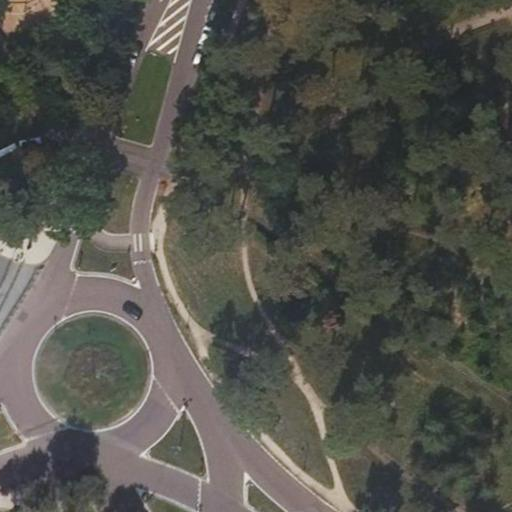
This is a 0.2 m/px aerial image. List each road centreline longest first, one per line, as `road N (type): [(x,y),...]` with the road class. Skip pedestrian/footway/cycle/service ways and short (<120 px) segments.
road 1 (tertiary): [(159,330),(140,242),(143,205),(195,0)]
road 2 (tertiary): [(167,0),(138,43),(43,310)]
road 3 (tertiary): [(159,330),(134,305),(99,294),(59,299),(43,310)]
road 4 (tertiary): [(104,450),(218,511)]
road 5 (tertiary): [(316,511),(222,430)]
